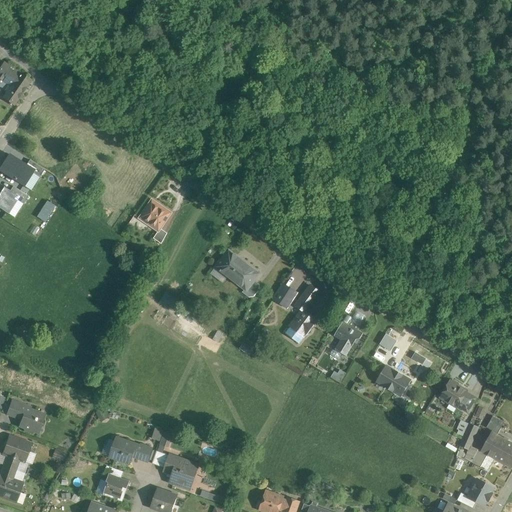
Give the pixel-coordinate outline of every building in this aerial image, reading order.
[(30,80),(4,62),(0,67),(0,87),(6,92),(3,98),(13,105),(30,80)] [(34,170),(9,154),(0,168),(0,170),(24,186),(34,170)] [(39,176),(44,168),(39,166),(34,173),(39,176)] [(19,196),(0,184),(0,207),(8,213),(19,196)] [(45,221),(56,205),(47,200),(36,216),(45,221)] [(173,213),(153,200),(140,218),(160,232),(173,213)] [(260,274),(229,250),(216,267),(247,291),(255,280),(260,274)] [(260,289),(260,284),(255,280),(247,291),(245,293),(252,299),(260,289)] [(297,293),(283,284),(274,299),(287,308),(297,293)] [(311,286),(296,306),(303,310),(291,326),(291,327),(295,330),(305,337),(317,320),(306,312),(320,293),(311,286)] [(168,303),(177,307),(180,299),(165,292),(160,303),(167,306),(168,303)] [(365,318),(356,312),(351,321),(360,326),(365,318)] [(360,326),(351,321),(348,325),(343,321),(334,336),(341,340),(335,349),(347,356),(357,340),(360,339),(363,334),(358,330),(360,326)] [(25,326),(15,330),(19,343),(30,339),(25,326)] [(295,330),(291,327),(285,333),(295,340),(299,344),(304,337),(295,330)] [(386,333),(380,344),(392,350),(397,339),(386,333)] [(389,389),(399,373),(386,366),(377,381),(389,389)] [(402,396),(411,381),(399,373),(389,389),(402,396)] [(458,384),(453,381),(451,382),(450,382),(441,397),(448,401),(448,403),(451,403),(458,407),(458,406),(466,393),(467,392),(458,386),(458,384)] [(476,398),(466,393),(458,406),(468,412),(476,398)] [(44,415),(30,410),(30,408),(12,401),(7,414),(22,420),(20,426),(24,428),(25,430),(31,432),(33,431),(38,433),(40,427),(41,427),(43,426),(45,421),(44,419),(43,419),(44,415)] [(483,419),(487,409),(479,406),(476,416),(483,419)] [(504,422),(493,416),(487,428),(498,434),(504,422)] [(470,424),(460,446),(469,450),(470,447),(479,428),(470,424)] [(152,438),(161,440),(164,429),(155,427),(152,438)] [(165,445),(170,446),(173,433),(163,430),(159,450),(164,451),(165,445)] [(511,443),(492,433),(481,451),(478,451),(472,462),(488,471),(495,459),(511,468),(511,467),(511,443)] [(31,444),(9,436),(3,454),(8,456),(6,460),(17,464),(19,460),(25,462),(31,444)] [(141,447),(117,438),(113,449),(117,450),(114,458),(129,463),(132,456),(147,461),(152,449),(142,445),(141,447)] [(470,447),(469,450),(465,459),(472,462),(478,451),(470,447)] [(55,456),(65,459),(67,451),(57,448),(55,456)] [(170,456),(157,451),(152,464),(166,468),(170,456)] [(198,466),(170,456),(166,468),(165,470),(174,474),(171,482),(190,489),(198,466)] [(17,464),(6,460),(4,466),(15,470),(17,464)] [(15,470),(4,466),(1,475),(12,479),(15,470)] [(113,468),(107,466),(104,474),(109,476),(109,474),(111,474),(113,468)] [(124,472),(113,468),(111,474),(122,478),(124,472)] [(111,474),(109,474),(109,476),(107,481),(108,482),(109,483),(108,486),(107,486),(104,493),(121,499),(124,492),(122,491),(123,487),(127,489),(130,481),(122,478),(111,474)] [(1,475),(0,475),(0,496),(16,502),(23,483),(12,479),(1,475)] [(494,488),(478,480),(477,482),(475,482),(472,487),(473,489),(469,497),(477,502),(484,506),(487,500),(489,501),(492,494),(491,494),(494,488)] [(178,497),(158,490),(152,506),(161,510),(165,511),(169,511),(172,505),(174,506),(178,497)] [(284,498),(266,492),(260,509),(267,511),(278,511),(280,509),(284,510),(287,501),(283,500),(284,498)] [(477,502),(469,497),(461,493),(458,500),(474,509),(477,502)] [(295,511),(299,502),(289,498),(284,510),(284,511),(295,511)] [(373,503),(368,510),(371,511),(376,511),(380,508),(373,503)]
